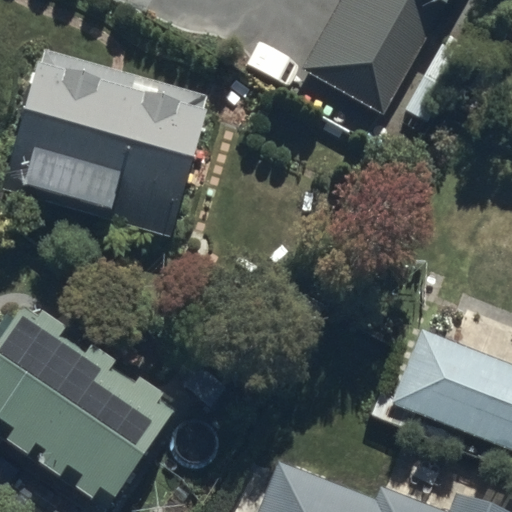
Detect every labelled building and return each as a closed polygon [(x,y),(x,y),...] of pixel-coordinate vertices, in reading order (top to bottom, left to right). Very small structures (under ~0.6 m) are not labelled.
[(381,133),(454,0),(352,0),(303,90),(381,133)] [(199,117),(50,74),(17,189),(166,231),(199,117)] [(0,367),(0,460),(80,511),(113,511),(164,435),(17,340),(0,367)] [(511,395),(421,363),(399,424),(511,464),(511,395)] [(349,511),(276,487),(267,511),(395,511),(386,509),(385,511),(349,511)]
